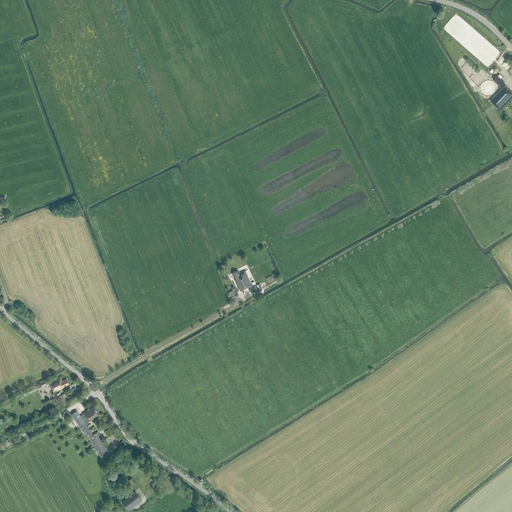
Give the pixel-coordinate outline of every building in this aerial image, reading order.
[(511,92),(505,86),(490,101),(498,109),(511,94),(511,92)] [(234,280),(240,291),(252,286),(245,271),(239,274),(238,271),(232,273),(235,279),(234,280)] [(238,295),(231,298),(234,303),(240,300),(238,295)] [(62,381),(60,377),(48,382),(54,393),(63,388),(63,387),(69,384),(66,379),(62,381)] [(42,389),(37,392),(34,393),(37,399),(40,397),(40,398),(41,398),(41,399),(46,396),(42,389)] [(94,407),(83,414),(88,422),(99,414),(94,407)] [(93,436),(77,411),(71,415),(88,440),(88,439),(90,442),(89,442),(91,445),(92,444),(95,449),(94,450),(97,454),(98,454),(102,460),(110,455),(98,436),(95,438),(93,436)] [(89,429),(93,435),(98,432),(94,426),(89,429)] [(122,502),(128,510),(141,500),(135,492),(122,502)]
